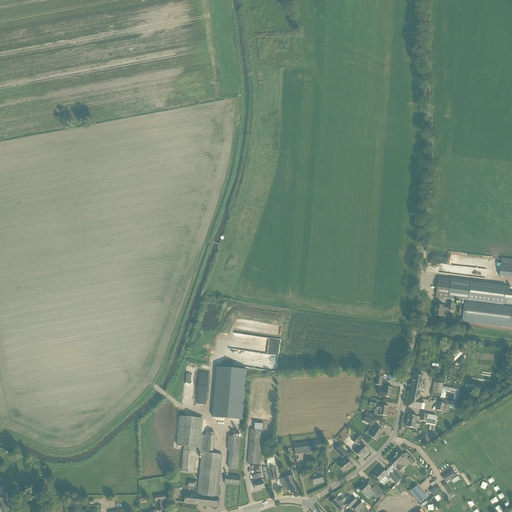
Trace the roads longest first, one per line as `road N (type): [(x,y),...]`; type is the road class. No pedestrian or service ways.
road 1 (unclassified): [(308,504),(395,432),(429,177),(423,0)]
road 2 (unknown): [(224,511),(226,438),(195,399),(193,368)]
